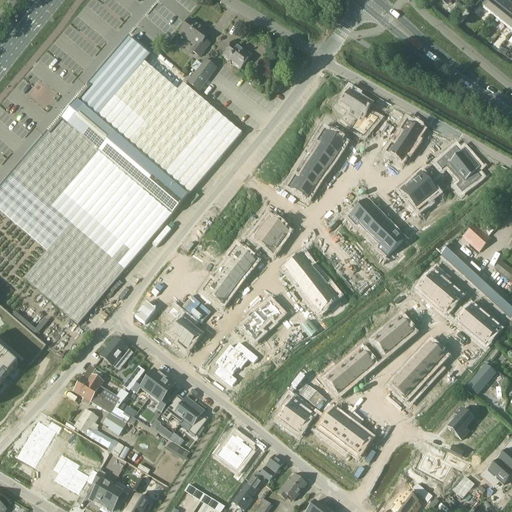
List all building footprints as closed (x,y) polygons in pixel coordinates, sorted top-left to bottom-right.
[(490,15),(502,0),(489,0),(482,9),(490,15)] [(497,21),(510,5),(506,2),(507,0),(502,0),(490,15),(497,21)] [(505,27),(511,18),(511,7),(510,5),(497,21),(505,27)] [(189,19),(179,34),(197,47),(192,53),(199,58),(209,45),(203,40),(209,32),(189,19)] [(11,173),(0,186),(0,213),(46,253),(22,280),(65,317),(77,327),(125,271),(125,270),(136,258),(169,219),(183,203),(241,135),(182,85),(174,94),(141,65),(149,55),(128,37),(86,86),(89,89),(50,135),(47,132),(11,173)] [(233,43),(222,57),(233,65),(240,70),(251,56),(233,43)] [(205,60),(187,84),(199,92),(217,68),(205,60)] [(350,92),(341,106),(352,112),(349,116),(358,122),(352,130),(354,132),(350,138),(354,141),(359,143),(378,120),(366,113),(365,112),(368,106),(355,99),(357,96),(350,92)] [(398,128),(393,136),(398,140),(413,150),(417,144),(415,142),(421,133),(407,123),(402,130),(398,128)] [(319,141),(318,143),(322,145),(337,155),(338,155),(338,154),(338,155),(340,152),(340,151),(342,153),(344,150),(345,149),(346,148),(346,147),(342,145),(340,144),(340,143),(335,140),(335,139),(338,135),(338,134),(335,133),(328,127),(326,130),(326,131),(325,131),(325,132),(324,132),(325,132),(324,132),(324,133),(323,134),(323,135),(322,136),(321,137),(321,138),(320,139),(320,140),(319,141)] [(299,147),(297,150),(298,150),(299,151),(301,152),(309,141),(308,140),(307,139),(306,139),(305,138),(303,141),(299,147)] [(364,138),(361,143),(371,150),(374,145),(364,138)] [(391,146),(386,154),(401,164),(407,154),(409,155),(413,150),(398,140),(393,148),(391,146)] [(317,153),(316,154),(331,164),(332,164),(333,162),(334,160),(335,159),(336,158),(337,156),(338,155),(337,155),(322,145),(321,146),(321,147),(320,147),(320,148),(320,149),(319,149),(319,150),(318,151),(317,152),(317,153)] [(455,148),(436,165),(442,171),(447,167),(454,175),(472,159),(464,151),(465,150),(464,150),(460,154),(455,148)] [(311,162),(310,163),(311,163),(327,174),(328,175),(329,172),(330,170),(331,169),(329,168),(330,167),(331,165),(332,164),(331,164),(316,154),(315,155),(314,156),(314,157),(313,158),(313,159),(312,159),(312,161),(311,162)] [(472,159),(454,175),(461,183),(456,188),(462,194),(481,177),(476,172),(480,168),(480,167),(479,168),(472,159)] [(305,171),(304,172),(305,172),(319,182),(320,182),(320,181),(322,179),(322,178),(324,180),(325,179),(325,178),(326,177),(328,175),(327,174),(311,163),(310,163),(309,164),(309,165),(308,166),(308,167),(307,168),(306,169),(305,170),(305,171)] [(299,180),(298,180),(299,181),(298,181),(299,181),(313,191),(314,191),(314,190),(315,190),(316,189),(316,188),(317,186),(318,184),(320,182),(319,182),(305,172),(304,172),(303,173),(302,174),(302,175),(301,176),(301,177),(300,178),(300,179),(299,180)] [(418,178),(411,183),(427,203),(428,203),(437,196),(438,198),(444,194),(443,193),(439,188),(436,184),(431,188),(422,177),(419,180),(418,178)] [(286,190),(284,193),(293,199),(295,200),(295,199),(298,195),(304,198),(306,199),(309,202),(310,202),(311,200),(310,200),(311,200),(311,199),(313,196),(311,195),(312,194),(313,192),(314,191),(313,191),(299,181),(298,181),(299,181),(298,180),(294,178),(293,179),(293,180),(293,181),(292,182),(291,183),(290,184),(290,185),(289,186),(288,187),(288,188),(287,188),(287,190),(286,190)] [(406,190),(403,193),(411,204),(407,207),(415,217),(420,213),(419,213),(429,205),(428,203),(427,203),(411,183),(404,189),(406,190)] [(353,206),(343,215),(346,217),(346,218),(347,219),(348,219),(348,220),(349,221),(350,222),(351,222),(352,223),(353,224),(354,225),(354,226),(355,226),(355,227),(356,228),(359,225),(360,225),(359,224),(360,224),(359,224),(372,212),(373,211),(372,211),(371,209),(370,209),(370,208),(371,206),(369,204),(368,203),(367,202),(363,205),(362,206),(359,209),(357,211),(356,210),(353,207),(353,206)] [(501,206),(495,214),(503,221),(509,213),(501,206)] [(360,225),(359,225),(360,225),(361,226),(362,227),(362,228),(363,228),(363,229),(364,230),(365,231),(366,231),(366,232),(367,232),(380,220),(380,219),(379,218),(378,217),(377,216),(376,215),(376,214),(374,212),(373,211),(372,212),(359,224),(360,224),(359,224),(360,225)] [(265,218),(258,227),(280,244),(286,238),(284,236),(286,233),(275,224),(279,220),(269,212),(265,217),(265,218)] [(492,216),(485,225),(494,232),(501,223),(492,216)] [(367,232),(366,232),(367,233),(368,233),(369,234),(369,235),(370,236),(371,237),(372,238),(373,239),(374,240),(387,228),(387,227),(387,226),(385,224),(383,223),(382,221),(380,219),(380,220),(367,232)] [(474,225),(463,238),(479,252),(491,240),(474,225)] [(250,236),(246,242),(256,249),(260,244),(271,253),(273,250),(275,251),(280,244),(258,227),(251,237),(250,236)] [(374,240),(375,241),(376,242),(376,243),(377,244),(378,244),(378,245),(379,246),(380,246),(380,247),(381,248),(381,247),(381,248),(382,247),(394,235),(395,235),(394,234),(392,232),(391,231),(389,229),(389,228),(387,227),(387,228),(374,240)] [(381,248),(377,251),(379,252),(380,253),(380,254),(381,254),(382,255),(383,256),(383,257),(384,258),(386,259),(386,260),(387,261),(390,264),(396,258),(399,255),(398,255),(395,251),(400,246),(401,245),(404,242),(404,241),(403,240),(402,239),(401,238),(400,237),(398,238),(397,238),(398,238),(396,236),(395,236),(395,235),(394,235),(382,247),(381,248),(381,247),(381,248)] [(240,244),(229,258),(248,272),(255,263),(246,256),(250,251),(240,244)] [(511,300),(450,245),(441,255),(511,319),(511,318),(511,300)] [(211,248),(208,251),(210,252),(211,254),(216,249),(213,246),(211,248)] [(293,263),(285,270),(292,279),(308,266),(310,264),(299,250),(289,258),(293,263)] [(362,256),(365,259),(367,261),(370,258),(366,253),(365,253),(364,255),(363,256),(362,256)] [(229,258),(223,267),(242,281),(248,272),(229,258)] [(197,265),(194,267),(195,268),(196,269),(197,270),(198,271),(202,266),(199,262),(197,265)] [(511,284),(511,270),(501,262),(494,270),(511,284)] [(308,266),(292,279),(299,287),(315,274),(308,266)] [(223,267),(216,275),(235,289),(242,281),(223,267)] [(428,281),(419,291),(429,299),(442,283),(445,280),(431,268),(423,277),(428,281)] [(315,274),(299,287),(306,296),(324,281),(317,273),(315,274)] [(337,276),(342,281),(345,278),(342,276),(343,275),(342,275),(340,273),(339,273),(340,273),(338,274),(337,276)] [(216,275),(210,284),(229,298),(235,289),(216,275)] [(324,281),(306,296),(313,304),(331,289),(325,282),(324,281)] [(442,283),(429,299),(437,306),(450,290),(442,283)] [(123,298),(132,287),(128,284),(119,295),(123,298)] [(210,284),(200,298),(210,306),(213,301),(222,307),(229,298),(210,284)] [(331,289),(313,304),(320,313),(328,306),(332,311),(342,303),(331,289)] [(450,290),(437,306),(447,314),(460,298),(450,290)] [(113,303),(117,307),(123,301),(119,297),(113,303)] [(255,314),(254,315),(254,316),(264,326),(265,327),(265,326),(266,325),(267,324),(268,323),(269,323),(270,322),(270,321),(271,321),(271,320),(271,321),(272,320),(272,321),(273,321),(274,322),(274,323),(275,323),(277,322),(277,321),(278,320),(279,320),(279,319),(281,317),(280,315),(280,316),(279,315),(278,314),(277,313),(274,310),(272,307),(272,308),(269,304),(269,305),(268,306),(266,307),(265,308),(263,310),(262,311),(261,312),(259,311),(258,311),(257,312),(255,314)] [(471,308),(458,324),(468,332),(481,316),(471,308)] [(173,309),(169,314),(178,322),(170,332),(181,341),(178,345),(186,351),(198,337),(189,330),(193,325),(173,309)] [(242,330),(245,333),(247,335),(247,336),(251,340),(252,340),(253,341),(254,343),(256,341),(257,340),(258,340),(259,339),(261,337),(260,336),(258,334),(258,333),(259,332),(259,331),(260,330),(261,330),(262,329),(263,328),(264,327),(265,327),(264,326),(254,316),(254,315),(253,317),(250,319),(251,319),(250,319),(249,320),(250,322),(249,323),(249,324),(248,325),(245,328),(244,329),(242,330)] [(481,316),(468,332),(476,339),(489,323),(481,316)] [(400,320),(390,328),(403,343),(413,335),(400,320)] [(489,323),(476,339),(486,347),(499,332),(489,323)] [(390,328),(382,335),(395,350),(403,343),(390,328)] [(382,335),(372,343),(385,358),(395,350),(382,335)] [(115,340),(100,358),(112,367),(115,363),(122,368),(132,355),(126,350),(127,349),(115,340)] [(230,347),(223,355),(241,371),(248,362),(253,366),(259,360),(239,344),(234,350),(230,346),(229,346),(230,347)] [(255,345),(250,349),(259,358),(263,354),(255,345)] [(430,345),(422,354),(437,368),(445,359),(430,345)] [(0,387),(18,367),(0,351),(0,387)] [(361,351),(352,360),(365,375),(375,367),(361,351)] [(495,352),(489,360),(492,362),(498,354),(495,352)] [(422,354),(414,362),(429,376),(437,368),(422,354)] [(219,368),(215,374),(225,383),(223,386),(233,394),(235,390),(232,388),(244,374),(241,371),(223,355),(216,364),(215,364),(219,368)] [(352,360),(343,367),(356,382),(365,375),(352,360)] [(414,362),(407,370),(422,384),(429,376),(414,362)] [(485,366),(466,387),(477,396),(495,375),(485,366)] [(343,367),(335,373),(348,389),(356,382),(343,367)] [(82,379),(78,386),(95,396),(114,409),(120,400),(100,387),(103,383),(100,381),(103,375),(95,370),(87,382),(82,379)] [(407,370),(400,378),(414,392),(422,384),(407,370)] [(335,373),(326,382),(339,397),(348,389),(335,373)] [(136,386),(132,391),(137,395),(141,390),(150,397),(151,398),(165,379),(158,374),(156,376),(153,374),(145,385),(140,381),(136,386)] [(131,378),(124,388),(129,392),(137,382),(131,378)] [(400,378),(391,387),(406,401),(414,392),(400,378)] [(150,397),(149,399),(158,407),(157,409),(162,413),(169,404),(164,400),(173,389),(170,387),(172,385),(165,379),(151,398),(150,397)] [(78,386),(73,393),(84,399),(82,402),(89,406),(90,404),(90,403),(109,416),(103,425),(109,429),(108,430),(121,438),(133,420),(114,409),(95,396),(78,386)] [(485,390),(482,395),(491,399),(493,394),(485,390)] [(286,409),(278,420),(288,427),(300,411),(303,407),(288,396),(281,406),(286,409)] [(177,398),(161,418),(168,423),(172,418),(181,425),(196,405),(186,398),(182,403),(177,398)] [(120,400),(115,409),(117,410),(124,402),(120,400)] [(181,425),(179,427),(188,433),(195,438),(207,422),(202,417),(205,413),(196,405),(181,425)] [(70,425),(68,428),(104,450),(113,456),(117,449),(115,448),(117,445),(91,429),(98,419),(84,411),(74,428),(70,425)] [(300,411),(288,427),(298,435),(310,419),(300,411)] [(458,418),(448,429),(461,441),(468,433),(465,430),(473,421),(461,411),(455,416),(458,418)] [(333,412),(321,428),(331,436),(343,420),(333,412)] [(446,425),(451,417),(446,414),(441,422),(446,425)] [(343,420),(331,436),(340,442),(352,426),(343,420)] [(38,422),(31,434),(50,445),(57,433),(59,434),(62,428),(51,422),(48,427),(38,422)] [(352,426),(340,442),(348,449),(360,433),(352,426)] [(348,449),(345,452),(360,464),(368,454),(363,450),(371,440),(360,433),(348,449)] [(31,434),(24,446),(43,457),(50,445),(31,434)] [(219,444),(212,454),(217,458),(218,458),(227,465),(244,442),(237,437),(236,439),(233,437),(224,448),(219,444)] [(244,442),(227,465),(237,472),(233,478),(238,482),(249,466),(244,463),(253,451),(250,449),(251,447),(244,442)] [(511,444),(510,443),(495,460),(511,475),(511,444)] [(24,446),(17,458),(35,469),(43,457),(24,446)] [(453,447),(451,452),(461,458),(464,452),(453,447)] [(56,465),(53,470),(59,473),(54,481),(66,488),(80,466),(62,455),(60,459),(56,465)] [(256,473),(233,504),(244,511),(265,480),(269,483),(283,464),(274,457),(260,476),(256,473)] [(416,470),(420,466),(411,459),(408,463),(416,470)] [(511,475),(495,460),(480,477),(491,487),(497,481),(503,486),(511,476),(511,475)] [(426,462),(420,470),(432,480),(439,472),(447,479),(452,473),(440,464),(435,470),(426,462)] [(80,466),(66,488),(79,496),(87,482),(93,485),(99,474),(93,471),(89,477),(78,470),(80,466)] [(98,488),(91,500),(94,502),(93,504),(100,508),(113,487),(114,487),(115,485),(105,479),(106,476),(100,473),(93,485),(98,488)] [(288,482),(277,495),(284,500),(287,497),(293,503),(299,495),(306,486),(294,477),(289,483),(288,482)] [(139,482),(133,492),(138,495),(144,485),(139,482)] [(113,487),(100,508),(106,511),(108,511),(109,511),(111,511),(112,511),(120,501),(125,504),(132,493),(126,490),(124,493),(114,487),(113,487)] [(189,487),(185,492),(192,496),(196,491),(189,487)] [(454,490),(449,493),(456,503),(460,500),(454,490)] [(1,495),(0,495),(0,501),(8,506),(11,501),(1,495)] [(398,508),(394,511),(416,511),(419,508),(416,505),(417,504),(406,496),(404,499),(401,497),(395,505),(398,508)] [(136,499),(127,511),(143,511),(147,505),(136,499)] [(255,511),(269,511),(272,508),(268,506),(263,501),(255,511)] [(213,502),(210,507),(217,511),(221,511),(224,508),(213,502)] [(314,503),(307,511),(329,511),(325,508),(323,510),(314,503)]
